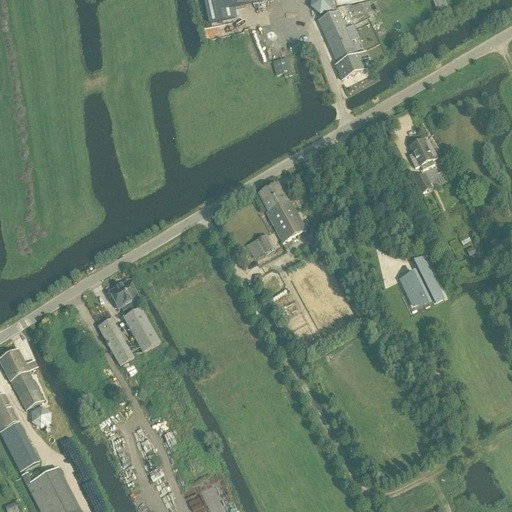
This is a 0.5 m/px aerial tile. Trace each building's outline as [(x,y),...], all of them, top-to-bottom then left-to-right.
[(232,11),(266,4),(265,0),(205,0),(211,27),(235,21),(232,11)] [(332,12),(333,1),(331,0),(311,0),(310,10),(320,18),(332,12)] [(447,9),(444,0),(442,0),(433,3),(436,13),(447,9)] [(357,58),(343,24),(338,15),(319,23),(338,66),(336,67),(343,82),(366,72),(361,62),(368,60),(365,54),(357,58)] [(285,79),(292,77),(287,60),(273,64),(277,78),(284,76),(285,79)] [(428,144),(424,146),(423,144),(409,150),(413,158),(412,158),(412,164),(410,164),(414,172),(420,170),(422,174),(433,169),(431,164),(437,161),(428,144)] [(420,198),(431,192),(424,178),(413,183),(420,198)] [(265,216),(282,246),(306,233),(290,205),(288,206),(277,187),(258,197),(268,215),(265,216)] [(274,250),(267,237),(256,243),(263,256),(274,250)] [(415,275),(400,282),(407,295),(413,308),(428,300),(432,299),(435,305),(443,301),(439,292),(441,292),(438,287),(437,288),(431,276),(433,275),(425,259),(415,264),(419,273),(420,275),(416,277),(415,275)] [(112,322),(98,330),(119,369),(150,352),(160,347),(140,312),(136,303),(138,302),(128,284),(108,295),(118,313),(121,311),(122,314),(126,312),(130,318),(124,321),(137,346),(128,351),(115,326),(114,326),(112,322)] [(34,363),(25,368),(18,354),(0,363),(0,367),(9,385),(10,385),(25,413),(43,404),(28,375),(37,370),(34,363)] [(0,433),(17,425),(4,398),(0,399),(0,433)] [(0,437),(20,476),(39,466),(19,426),(0,436),(0,437)] [(27,476),(21,479),(38,511),(78,511),(58,472),(32,485),(27,476)]
